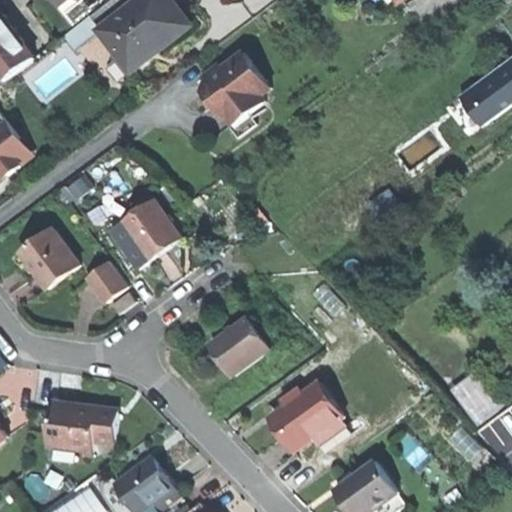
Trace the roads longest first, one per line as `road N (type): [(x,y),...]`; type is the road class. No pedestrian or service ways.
road 1 (residential): [(119,358),(139,360),(283,511)]
road 2 (unknown): [(184,78),(0,209)]
road 3 (residential): [(0,310),(28,346),(119,358)]
road 4 (residential): [(225,273),(119,358)]
